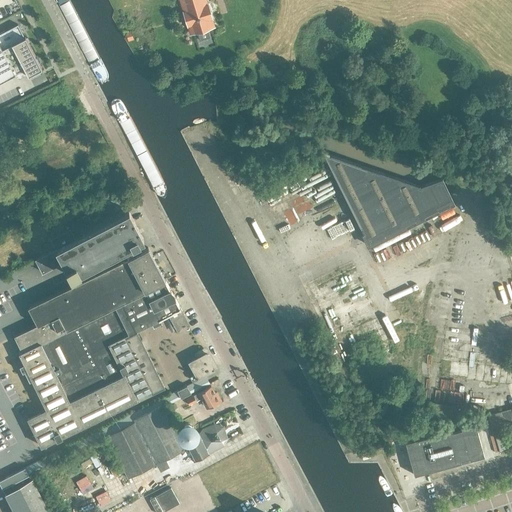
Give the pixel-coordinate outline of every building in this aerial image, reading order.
[(208,28),(214,27),(205,0),(180,0),(191,34),(197,32),(199,41),(210,37),(208,28)] [(0,39),(0,79),(25,67),(29,74),(45,66),(28,34),(4,47),(0,39)] [(368,247),(433,214),(454,203),(450,196),(440,178),(422,187),(323,151),(368,247)] [(144,239),(128,209),(76,236),(71,226),(48,238),(52,248),(35,257),(36,260),(43,272),(63,262),(71,278),(144,239)] [(115,306),(145,291),(145,290),(165,279),(148,246),(127,257),(127,258),(32,308),(40,324),(17,337),(25,352),(20,355),(47,407),(29,416),(45,448),(137,400),(124,374),(123,374),(108,343),(128,333),(115,306)] [(145,290),(145,291),(115,306),(128,333),(108,343),(123,374),(124,374),(137,400),(164,386),(137,330),(181,308),(165,279),(145,290)] [(197,379),(215,370),(209,359),(210,358),(210,356),(210,354),(209,353),(207,352),(205,352),(188,361),(196,377),(197,378),(197,379)] [(164,406),(211,384),(206,376),(161,399),(164,406)] [(231,387),(235,396),(242,394),(238,385),(231,387)] [(215,393),(211,386),(199,392),(186,399),(189,405),(202,398),(207,408),(221,400),(217,392),(215,393)] [(44,457),(25,467),(29,475),(107,435),(136,420),(135,418),(162,404),(164,407),(164,406),(161,399),(49,455),(44,457)] [(166,458),(185,449),(169,418),(180,413),(175,403),(164,408),(164,407),(162,404),(135,418),(136,420),(107,435),(128,478),(157,463),(166,458)] [(511,406),(489,413),(489,416),(493,430),(499,429),(502,428),(511,425),(511,406)] [(203,422),(216,416),(214,412),(201,417),(203,422)] [(244,422),(253,419),(250,412),(242,415),(244,422)] [(186,419),(182,421),(180,424),(179,427),(179,431),(180,433),(183,436),(186,437),(190,437),(192,436),(195,434),(197,432),(197,429),(196,425),(195,422),(192,420),(189,419),(186,419)] [(244,428),(244,421),(230,422),(231,429),(244,428)] [(470,460),(484,456),(475,423),(405,442),(414,475),(461,462),(460,460),(469,457),(470,460)] [(222,428),(215,424),(214,425),(214,424),(205,429),(204,430),(199,433),(184,440),(185,441),(195,460),(194,460),(195,461),(210,453),(215,450),(225,445),(228,438),(222,428)] [(499,429),(493,430),(499,451),(508,449),(502,428),(499,429)] [(363,460),(375,457),(374,451),(362,454),(363,460)] [(94,455),(91,461),(103,469),(107,464),(94,455)] [(166,458),(157,463),(161,470),(170,465),(166,458)] [(29,475),(25,467),(0,479),(0,483),(4,493),(14,511),(49,511),(33,479),(31,479),(29,475)] [(111,484),(115,478),(104,470),(100,476),(111,484)] [(109,500),(112,506),(147,490),(144,484),(109,500)] [(171,488),(150,499),(157,511),(162,511),(180,503),(171,488)]
